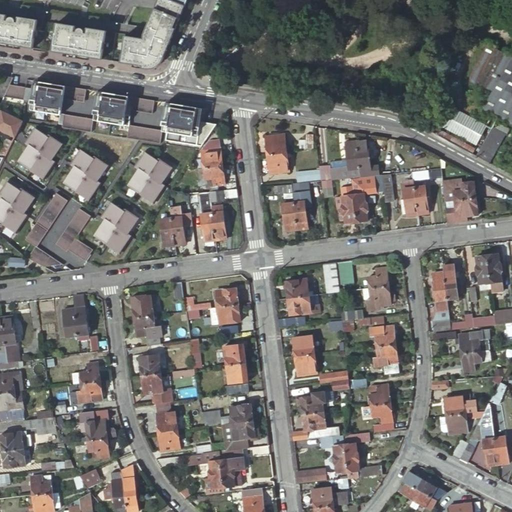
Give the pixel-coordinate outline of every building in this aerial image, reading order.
[(159,0),(155,9),(145,35),(143,40),(125,37),(120,63),(133,65),(132,68),(148,71),(151,69),(154,68),(157,66),(160,63),(162,59),(175,28),(184,6),(170,0),(159,0)] [(6,15),(0,13),(0,45),(19,49),(20,47),(32,49),(37,20),(18,17),(15,31),(4,29),(6,15)] [(75,26),(56,23),(51,52),(64,54),(63,56),(89,60),(89,58),(101,60),(106,31),(87,28),(85,42),(73,40),(75,26)] [(511,52),(489,40),(487,43),(468,78),(464,85),(474,89),(478,92),(481,96),(483,99),(484,102),(484,104),(484,108),(482,112),(511,128),(511,52)] [(13,78),(0,76),(0,97),(4,97),(10,85),(13,78)] [(39,82),(33,81),(32,88),(30,99),(36,100),(39,82)] [(65,86),(39,82),(36,100),(30,99),(30,101),(30,104),(35,105),(34,110),(60,115),(60,114),(63,99),(65,86)] [(10,85),(4,97),(23,100),(25,87),(10,85)] [(85,89),(65,86),(63,99),(76,101),(77,96),(84,97),(85,89)] [(25,87),(23,100),(30,101),(30,99),(32,88),(25,87)] [(103,92),(97,91),(94,110),(100,111),(103,92)] [(98,121),(128,125),(130,115),(125,114),(128,96),(103,92),(100,111),(94,110),(93,114),(99,115),(98,121)] [(152,113),(154,100),(133,97),(131,110),(152,113)] [(171,103),(166,102),(162,122),(168,123),(171,103)] [(197,107),(171,103),(168,123),(162,122),(162,127),(167,127),(165,142),(201,147),(217,124),(200,121),(195,120),(197,107)] [(476,146),(488,124),(453,105),(441,127),(476,146)] [(0,117),(0,130),(14,137),(22,122),(2,113),(0,117)] [(93,119),(64,115),(63,125),(62,128),(91,132),(92,120),(93,119)] [(161,130),(128,125),(126,138),(159,144),(161,133),(161,130)] [(508,133),(492,126),(479,151),(495,159),(508,133)] [(34,128),(24,143),(28,145),(17,162),(43,179),(55,162),(51,160),(62,143),(49,134),(47,137),(34,128)] [(305,151),(313,150),(313,141),(312,134),(304,134),(304,139),(298,140),(298,149),(305,149),(305,151)] [(264,137),(267,155),(286,153),(285,143),(284,143),(283,135),(276,136),(275,135),(264,137)] [(359,169),(360,177),(379,175),(378,165),(370,166),(367,141),(357,142),(359,169)] [(348,170),(359,169),(357,142),(345,143),(348,170)] [(201,149),(203,169),(222,167),(220,147),(219,147),(208,148),(201,149)] [(80,150),(70,164),(74,167),(63,183),(89,201),(100,184),(96,181),(108,165),(94,156),(93,159),(80,150)] [(144,152),(134,166),(138,169),(127,186),(153,203),(164,186),(161,184),(172,167),(159,158),(157,161),(144,152)] [(286,153),(267,155),(269,174),(288,172),(286,153)] [(329,166),(318,166),(320,181),(330,180),(329,166)] [(205,187),(208,187),(224,185),(222,167),(203,169),(205,187)] [(318,180),(318,172),(295,174),(296,183),(318,180)] [(412,173),(413,180),(431,178),(430,172),(427,172),(412,173)] [(385,194),(386,202),(394,201),(391,174),(382,175),(383,178),(385,194)] [(385,194),(383,178),(374,179),(376,195),(385,194)] [(330,180),(320,181),(322,196),(331,195),(330,180)] [(442,182),(445,203),(448,203),(455,202),(476,199),(474,183),(462,184),(462,180),(442,181),(442,182)] [(6,182),(0,191),(0,198),(1,199),(0,200),(0,222),(16,233),(27,216),(23,214),(34,197),(21,188),(19,191),(6,182)] [(303,183),(291,184),(291,185),(293,203),(304,202),(306,201),(303,183)] [(406,217),(418,215),(414,188),(413,188),(413,183),(402,184),(406,217)] [(208,187),(209,192),(236,190),(235,184),(224,185),(208,187)] [(282,204),(293,203),(291,185),(282,186),(283,192),(287,192),(288,199),(281,199),(282,204)] [(426,187),(424,187),(419,188),(414,188),(418,215),(430,214),(426,187)] [(236,190),(209,192),(211,213),(214,240),(225,239),(222,211),(221,211),(220,199),(237,198),(236,190)] [(34,247),(26,258),(43,268),(50,256),(36,247),(67,201),(56,193),(24,240),(34,247)] [(363,194),(352,196),(356,223),(366,222),(363,194)] [(356,223),(352,196),(344,197),(340,197),(341,204),(344,221),(344,225),(356,223)] [(446,216),(447,225),(466,222),(465,218),(479,216),(476,199),(455,202),(456,215),(446,216)] [(297,230),(307,229),(304,202),(293,203),(297,230)] [(448,203),(445,203),(446,216),(456,215),(455,202),(448,203)] [(110,203),(101,217),(105,220),(94,236),(119,254),(131,237),(127,234),(138,218),(125,209),(123,212),(110,203)] [(285,231),(297,230),(293,203),(282,204),(285,231)] [(75,239),(90,216),(79,208),(55,244),(66,252),(67,251),(85,262),(92,250),(75,239)] [(214,240),(211,213),(200,214),(203,242),(214,240)] [(174,245),(185,244),(181,218),(174,219),(171,219),(174,245)] [(163,247),(174,245),(171,219),(166,220),(160,220),(163,247)] [(502,292),(501,282),(498,255),(487,256),(487,257),(490,284),(491,293),(502,292)] [(50,256),(43,268),(62,264),(50,256)] [(479,285),(490,284),(487,257),(487,256),(476,258),(479,285)] [(21,269),(21,261),(9,260),(8,269),(21,269)] [(351,272),(350,261),(337,263),(339,274),(351,272)] [(339,292),(336,263),(322,265),(326,294),(339,292)] [(443,273),(455,272),(454,265),(442,266),(443,273)] [(368,277),(370,289),(389,286),(386,267),(375,268),(376,276),(368,277)] [(351,272),(339,274),(341,291),(353,289),(351,272)] [(455,272),(443,273),(447,301),(458,300),(455,272)] [(447,301),(443,273),(433,274),(436,302),(447,301)] [(286,282),(288,299),(310,296),(308,287),(307,279),(286,282)] [(389,286),(370,289),(371,299),(371,300),(379,298),(380,307),(391,305),(391,302),(395,302),(394,296),(390,296),(389,286)] [(214,291),(216,307),(238,304),(236,288),(214,291)] [(83,296),(72,298),(74,310),(77,336),(87,335),(83,296)] [(310,296),(288,299),(290,315),(303,313),(303,314),(320,312),(319,303),(311,304),(310,296)] [(183,298),(185,312),(210,308),(209,303),(192,306),(191,297),(183,298)] [(131,300),(133,320),(152,317),(151,305),(154,305),(153,298),(131,300)] [(371,300),(371,299),(367,300),(368,310),(380,308),(380,307),(379,298),(371,300)] [(447,301),(436,302),(437,312),(448,311),(447,301)] [(238,304),(216,307),(218,325),(240,322),(238,304)] [(77,336),(74,310),(62,311),(65,338),(77,336)] [(342,313),(343,321),(352,320),(358,319),(363,318),(362,311),(342,313)] [(511,311),(493,314),(495,325),(511,323),(511,311)] [(473,329),(495,327),(495,325),(493,314),(472,317),(473,329)] [(278,320),(279,328),(306,325),(305,316),(278,320)] [(383,316),(363,318),(358,319),(358,326),(384,323),(383,316)] [(1,318),(6,363),(17,362),(20,361),(18,344),(15,344),(12,317),(1,318)] [(152,317),(133,320),(136,338),(160,335),(158,327),(153,327),(152,317)] [(343,321),(341,321),(343,332),(353,331),(352,320),(343,321)] [(450,331),(449,320),(432,321),(433,333),(450,331)] [(375,336),(377,346),(396,344),(393,326),(370,328),(371,336),(375,336)] [(243,341),(242,333),(229,335),(230,343),(243,341)] [(293,338),(295,356),(314,354),(313,343),(304,343),(303,336),(293,338)] [(461,336),(462,356),(481,354),(480,337),(472,338),(472,336),(461,336)] [(148,339),(149,346),(164,344),(163,337),(148,339)] [(207,337),(197,339),(198,346),(208,345),(207,337)] [(197,339),(189,340),(193,370),(196,369),(201,368),(198,346),(197,339)] [(87,347),(87,353),(98,352),(96,340),(89,341),(90,347),(87,347)] [(223,346),(226,365),(245,362),(243,344),(223,346)] [(396,344),(377,346),(378,357),(374,358),(375,367),(385,366),(386,375),(400,373),(396,344)] [(481,354),(462,356),(462,374),(473,374),(473,364),(490,364),(489,352),(481,354)] [(295,356),(298,375),(317,373),(314,354),(295,356)] [(151,365),(159,364),(157,356),(150,357),(151,365)] [(141,377),(160,375),(159,364),(151,365),(150,357),(138,359),(141,377)] [(54,359),(46,360),(47,371),(55,370),(54,359)] [(245,362),(226,365),(228,384),(247,382),(245,362)] [(78,373),(80,384),(99,382),(97,363),(86,364),(87,372),(78,373)] [(320,374),(321,383),(333,382),(348,380),(347,371),(320,374)] [(19,373),(11,374),(11,381),(21,380),(19,373)] [(0,393),(13,392),(22,391),(21,380),(11,381),(11,374),(0,375),(0,393)] [(149,396),(150,406),(164,404),(160,375),(141,377),(144,396),(149,396)] [(366,387),(365,379),(352,381),(353,389),(366,387)] [(497,389),(503,379),(493,379),(491,385),(497,389)] [(348,380),(333,382),(334,390),(348,388),(348,380)] [(99,382),(80,384),(80,391),(76,392),(78,403),(101,400),(99,382)] [(225,395),(248,392),(247,384),(224,387),(225,395)] [(368,389),(370,406),(390,404),(387,385),(370,387),(368,389)] [(497,408),(507,391),(500,386),(490,403),(497,408)] [(301,405),(302,414),(303,414),(323,412),(321,394),(321,391),(311,392),(312,395),(300,397),(301,405)] [(0,393),(0,423),(23,421),(20,394),(13,395),(13,392),(0,393)] [(338,410),(348,409),(348,392),(337,392),(338,410)] [(463,403),(462,396),(442,398),(445,418),(464,415),(465,415),(476,414),(474,401),(463,403)] [(483,412),(488,405),(483,402),(477,413),(483,412)] [(228,406),(230,424),(252,421),(251,413),(250,407),(250,403),(228,406)] [(390,404),(370,406),(371,417),(380,416),(381,424),(392,422),(390,404)] [(105,411),(83,413),(84,422),(104,420),(107,420),(105,411)] [(155,414),(157,433),(177,431),(176,420),(175,412),(166,413),(155,414)] [(220,424),(219,412),(202,414),(205,426),(220,424)] [(303,414),(302,414),(305,431),(317,430),(316,423),(325,422),(323,412),(303,414)] [(466,426),(464,415),(445,418),(447,434),(448,436),(459,434),(458,427),(466,426)] [(56,425),(53,417),(38,419),(39,427),(56,425)] [(442,434),(447,434),(445,418),(438,419),(440,430),(442,434)] [(503,418),(491,419),(492,425),(493,437),(505,436),(503,418)] [(38,419),(25,420),(27,429),(39,427),(38,419)] [(84,422),(87,441),(107,439),(106,437),(105,429),(104,420),(84,422)] [(252,421),(230,424),(232,441),(246,439),(254,438),(254,436),(257,436),(258,435),(258,430),(257,429),(256,429),(255,428),(254,429),(253,429),(252,421)] [(393,430),(392,422),(381,424),(381,425),(373,426),(374,432),(393,430)] [(493,437),(492,425),(481,427),(486,467),(497,465),(493,437)] [(466,433),(466,426),(458,427),(459,434),(466,433)] [(111,428),(105,429),(106,437),(114,436),(114,430),(111,428)] [(177,431),(157,433),(160,452),(172,451),(171,442),(178,441),(177,431)] [(0,434),(0,440),(1,452),(22,449),(22,447),(21,436),(20,432),(0,434)] [(363,433),(347,435),(342,435),(343,445),(347,472),(348,479),(382,475),(381,465),(366,467),(367,470),(359,471),(355,443),(364,442),(363,433)] [(21,436),(22,447),(32,446),(31,435),(21,436)] [(343,445),(342,435),(320,438),(322,448),(333,447),(333,446),(343,445)] [(505,436),(493,437),(497,465),(508,464),(505,436)] [(107,439),(87,441),(88,452),(97,451),(98,458),(109,457),(107,439)] [(246,439),(232,441),(224,442),(225,451),(241,449),(247,448),(246,439)] [(180,441),(178,441),(171,442),(172,451),(181,449),(180,441)] [(459,461),(467,445),(459,441),(451,456),(459,461)] [(196,455),(211,453),(209,445),(195,447),(196,455)] [(347,472),(343,445),(333,446),(333,447),(336,473),(347,472)] [(474,448),(467,445),(459,461),(467,464),(474,448)] [(22,449),(1,452),(4,469),(25,466),(22,449)] [(225,451),(217,452),(218,452),(219,461),(222,488),(232,486),(231,470),(238,469),(243,469),(241,449),(225,451)] [(97,451),(88,452),(89,458),(92,458),(92,461),(98,460),(98,458),(97,451)] [(200,455),(201,464),(207,463),(219,461),(218,452),(200,455)] [(201,464),(200,455),(185,458),(186,466),(201,464)] [(40,463),(41,471),(57,469),(56,461),(40,463)] [(222,488),(219,461),(207,463),(209,479),(210,482),(211,489),(222,488)] [(120,471),(121,479),(141,471),(140,470),(137,463),(120,471)] [(94,469),(78,476),(85,487),(98,485),(94,469)] [(231,470),(232,486),(240,485),(238,469),(231,470)] [(109,473),(110,482),(121,481),(121,479),(120,471),(109,473)] [(431,496),(437,500),(443,491),(412,472),(412,473),(408,471),(403,480),(407,481),(431,496)] [(297,475),(298,484),(330,481),(329,472),(297,475)] [(8,474),(0,475),(0,485),(9,485),(8,474)] [(30,478),(32,496),(51,493),(50,483),(42,484),(41,477),(41,476),(30,478)] [(133,479),(121,481),(126,507),(135,506),(137,506),(133,479)] [(126,507),(121,481),(110,482),(110,483),(107,484),(108,489),(111,489),(114,509),(116,509),(126,507)] [(425,506),(431,496),(407,481),(406,482),(403,481),(398,490),(425,506)] [(312,489),(314,508),(333,506),(331,487),(312,489)] [(240,491),(242,511),(262,511),(260,488),(240,491)] [(346,490),(336,492),(338,504),(349,502),(346,490)] [(51,493),(32,496),(34,511),(45,511),(45,506),(52,505),(51,493)] [(90,511),(89,508),(88,502),(87,496),(77,501),(78,511),(90,511)] [(430,511),(437,500),(431,496),(425,506),(421,511),(430,511)] [(463,511),(464,503),(452,502),(452,511),(463,511)] [(463,511),(474,511),(474,503),(464,503),(463,511)] [(486,511),(491,505),(486,503),(480,511),(486,511)]
